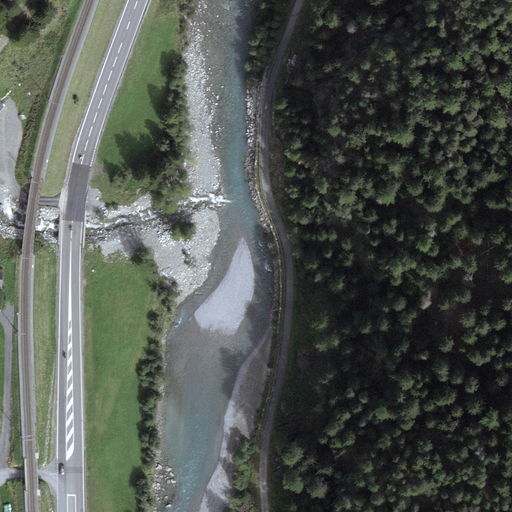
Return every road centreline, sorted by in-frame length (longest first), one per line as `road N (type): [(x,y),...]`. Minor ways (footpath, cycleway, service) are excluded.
road 1 (primary): [(137,0),(73,202),(71,511)]
road 2 (track): [(266,511),(263,464),(289,287),(265,140),(269,88),(301,0)]
